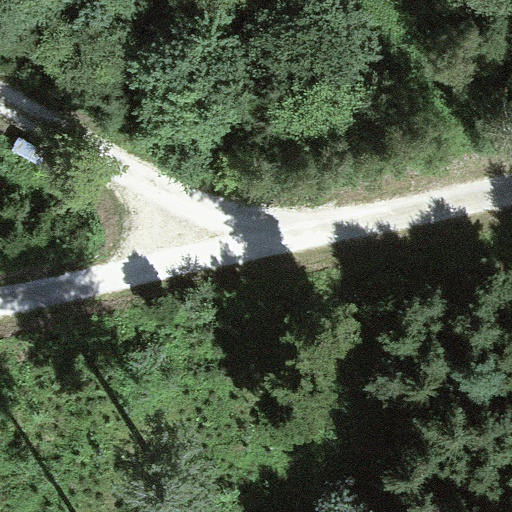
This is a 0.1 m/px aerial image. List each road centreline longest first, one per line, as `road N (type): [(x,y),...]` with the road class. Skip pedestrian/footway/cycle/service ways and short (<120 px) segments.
road 1 (track): [(511,181),(366,209),(245,221),(0,289)]
road 2 (track): [(245,221),(0,87)]
